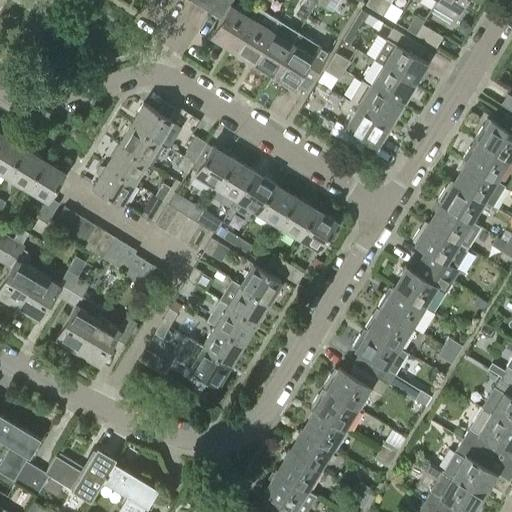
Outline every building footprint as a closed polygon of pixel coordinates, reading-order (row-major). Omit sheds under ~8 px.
[(203,0),(199,8),(209,14),(218,0),(203,0)] [(231,0),(218,0),(209,14),(218,20),(208,36),(219,43),(222,37),(233,44),(249,18),(228,6),(231,0)] [(373,10),(378,0),(366,0),(364,5),(373,10)] [(382,15),(391,0),(390,0),(378,0),(373,10),(382,15)] [(434,0),(430,7),(451,19),(462,0),(434,0)] [(250,62),(276,20),(256,7),(249,18),(233,44),(241,49),(238,55),(250,62)] [(415,35),(421,25),(420,25),(422,22),(413,17),(405,29),(415,35)] [(273,68),(274,69),(297,32),(276,20),(250,62),(259,68),(263,62),(273,68)] [(434,47),(440,37),(421,25),(415,35),(434,47)] [(371,60),(380,65),(412,84),(425,63),(416,58),(423,47),(390,28),(371,60)] [(343,39),(351,44),(357,33),(350,29),(343,39)] [(297,32),(274,69),(282,74),(279,80),(292,88),(296,80),(305,86),(327,51),(297,32)] [(342,70),(349,60),(334,51),(328,62),(342,70)] [(338,78),(342,70),(328,62),(324,69),(338,78)] [(407,98),(414,86),(412,85),(412,84),(380,65),(369,84),(368,85),(400,104),(405,96),(407,98)] [(400,104),(368,85),(369,84),(360,79),(348,99),(345,97),(343,100),(387,126),(392,117),(395,119),(402,107),(399,105),(400,104)] [(331,89),(326,97),(337,104),(342,96),(331,89)] [(511,113),(511,99),(505,95),(499,106),(511,113)] [(390,128),(387,126),(343,100),(339,107),(351,114),(343,128),(334,123),(328,133),(359,151),(365,141),(375,147),(380,138),(383,139),(390,128)] [(157,141),(169,122),(141,105),(130,124),(157,141)] [(511,120),(503,116),(497,126),(488,120),(482,130),(487,133),(481,143),(508,159),(509,158),(511,159),(511,120)] [(145,162),(157,141),(130,124),(117,145),(145,162)] [(0,174),(3,176),(19,148),(0,136),(0,174)] [(193,162),(204,144),(193,137),(182,156),(193,162)] [(480,144),(476,141),(470,150),(475,153),(468,164),(495,180),(508,159),(481,143),(480,144)] [(132,183),(145,162),(117,145),(104,166),(132,183)] [(214,187),(231,159),(209,146),(192,173),(214,187)] [(24,189),(41,161),(19,148),(3,176),(24,189)] [(186,174),(193,162),(182,156),(175,168),(186,174)] [(235,199),(251,171),(231,159),(214,187),(235,199)] [(45,224),(58,203),(47,197),(62,174),(41,161),(24,189),(46,202),(35,219),(45,224)] [(462,173),(456,184),(483,200),(491,205),(503,185),(495,180),(468,164),(463,161),(458,171),(462,173)] [(119,204),(132,183),(104,166),(91,187),(119,204)] [(251,171),(235,199),(230,206),(251,218),(255,211),(272,184),(251,171)] [(456,184),(451,181),(446,190),(443,188),(436,201),(438,202),(439,202),(470,221),(483,200),(456,184)] [(162,200),(168,189),(161,184),(154,196),(162,200)] [(275,224),(292,196),(272,184),(255,211),(275,224)] [(154,213),(162,200),(154,196),(146,209),(154,213)] [(296,237),(313,209),(292,196),(275,224),(296,237)] [(479,226),(470,221),(439,202),(438,202),(433,211),(437,214),(431,225),(458,241),(466,246),(479,226)] [(154,225),(164,232),(176,211),(166,205),(154,225)] [(61,234),(72,213),(62,207),(50,227),(61,234)] [(317,249),(333,222),(313,209),(296,237),(317,249)] [(175,238),(187,218),(176,211),(164,232),(175,238)] [(70,240),(82,219),(72,213),(61,234),(70,240)] [(185,244),(197,224),(187,218),(175,238),(185,244)] [(80,246),(92,225),(82,219),(70,240),(80,246)] [(465,249),(456,243),(458,241),(431,225),(426,222),(420,231),(417,230),(410,241),(413,243),(413,244),(425,251),(418,262),(450,281),(456,271),(453,269),(465,249)] [(195,250),(207,230),(197,224),(185,244),(195,250)] [(90,252),(103,232),(92,225),(80,246),(90,252)] [(0,297),(15,307),(35,272),(25,266),(30,258),(27,251),(21,247),(20,246),(28,231),(19,226),(11,241),(12,241),(0,260),(0,262),(8,268),(0,281),(0,297)] [(511,246),(511,232),(505,228),(499,238),(505,242),(511,246)] [(235,244),(240,237),(227,229),(223,237),(235,244)] [(101,259),(114,238),(103,232),(90,252),(101,259)] [(0,260),(12,241),(11,241),(1,234),(0,235),(0,260)] [(248,252),(253,244),(240,237),(235,244),(248,252)] [(112,265),(124,245),(114,238),(101,259),(112,265)] [(210,256),(217,243),(210,239),(203,251),(210,256)] [(511,257),(511,246),(505,242),(500,250),(511,257)] [(121,271),(132,254),(134,251),(124,245),(112,265),(121,271)] [(276,271),(283,259),(272,252),(265,264),(276,271)] [(130,281),(143,261),(132,254),(121,271),(119,274),(130,281)] [(63,300),(75,279),(85,261),(75,255),(65,273),(57,285),(35,272),(15,307),(37,320),(53,294),(63,300)] [(296,283),(300,276),(303,271),(283,259),(276,271),(296,283)] [(318,272),(323,264),(316,259),(311,268),(318,272)] [(140,287),(153,267),(143,261),(130,281),(140,287)] [(450,281),(418,262),(412,272),(403,267),(391,286),(423,306),(435,287),(443,292),(450,281)] [(271,302),(276,294),(273,290),(279,281),(250,264),(239,283),(270,302),(271,302)] [(151,294),(163,273),(153,267),(140,287),(151,294)] [(194,283),(201,272),(193,268),(186,279),(194,283)] [(238,283),(231,278),(218,298),(226,303),(256,321),(259,321),(262,316),(260,312),(266,301),(270,302),(239,283),(238,283)] [(76,351),(97,317),(84,310),(90,300),(80,294),(85,285),(75,279),(63,300),(73,306),(54,338),(76,351)] [(185,297),(194,283),(186,279),(178,292),(185,297)] [(423,306),(391,286),(385,297),(383,295),(376,307),(378,308),(379,307),(410,327),(423,306)] [(478,298),(473,305),(481,309),(485,302),(478,298)] [(243,342),(246,341),(249,336),(248,332),(254,322),(256,321),(226,303),(213,324),(243,342)] [(410,327),(379,307),(378,308),(373,317),(370,316),(363,327),(366,328),(398,347),(410,327)] [(168,324),(175,313),(168,309),(161,319),(168,324)] [(118,330),(97,317),(76,351),(98,364),(113,338),(124,344),(135,324),(125,318),(118,330)] [(160,338),(168,324),(161,319),(152,333),(160,338)] [(229,362),(241,342),(243,342),(213,324),(201,344),(229,362)] [(357,353),(352,362),(388,384),(407,353),(398,347),(366,328),(352,350),(357,353)] [(455,354),(461,345),(448,336),(441,346),(455,354)] [(215,384),(229,362),(201,344),(187,367),(215,384)] [(450,362),(455,354),(441,346),(437,354),(450,362)] [(145,348),(138,359),(147,364),(153,354),(145,348)] [(511,353),(505,366),(502,370),(499,376),(511,384),(511,353)] [(388,384),(352,362),(344,373),(336,368),(330,378),(335,381),(329,391),(356,407),(369,386),(382,394),(388,384)] [(490,370),(499,376),(502,370),(494,365),(490,370)] [(511,384),(499,376),(492,387),(501,393),(489,411),(488,413),(511,427),(511,384)] [(328,391),(324,389),(318,398),(322,401),(316,412),(343,428),(356,407),(329,391),(328,391)] [(414,400),(424,406),(430,396),(420,390),(414,400)] [(511,427),(488,413),(489,411),(481,406),(467,429),(461,438),(493,457),(499,449),(507,455),(511,446),(511,444),(509,442),(511,436),(511,427)] [(343,428),(316,412),(311,409),(306,419),(310,421),(304,432),(331,448),(343,428)] [(28,457),(39,439),(0,414),(0,440),(9,446),(0,460),(0,473),(35,495),(46,476),(47,475),(43,472),(42,475),(22,463),(26,456),(28,457)] [(303,432),(299,429),(293,439),(298,442),(291,453),(318,469),(331,448),(304,432),(303,432)] [(495,475),(486,469),(493,457),(461,438),(442,470),(483,495),(487,487),(483,484),(489,473),(494,476),(495,475)] [(392,458),(398,448),(384,439),(378,449),(392,458)] [(101,481),(113,462),(112,461),(114,459),(95,447),(80,472),(53,456),(43,472),(47,475),(46,476),(89,502),(101,481)] [(387,466),(392,458),(378,449),(373,457),(387,466)] [(306,489),(306,488),(318,469),(291,453),(286,450),(280,459),(285,462),(279,473),(306,489)] [(145,508),(156,489),(113,462),(101,481),(127,497),(117,511),(141,511),(144,508),(145,508)] [(278,473),(274,470),(268,480),(273,483),(266,493),(261,491),(261,492),(280,504),(274,511),(305,511),(316,494),(306,488),(306,489),(279,473),(278,473)] [(483,495),(442,470),(423,501),(440,511),(460,511),(461,511),(471,511),(475,507),(470,504),(477,494),(481,496),(483,495)] [(391,472),(388,478),(399,485),(402,479),(391,472)] [(367,499),(373,488),(360,480),(353,490),(367,499)] [(362,507),(367,499),(353,490),(348,498),(362,507)] [(440,511),(423,501),(415,511),(440,511)] [(47,511),(31,502),(24,511),(47,511)]
